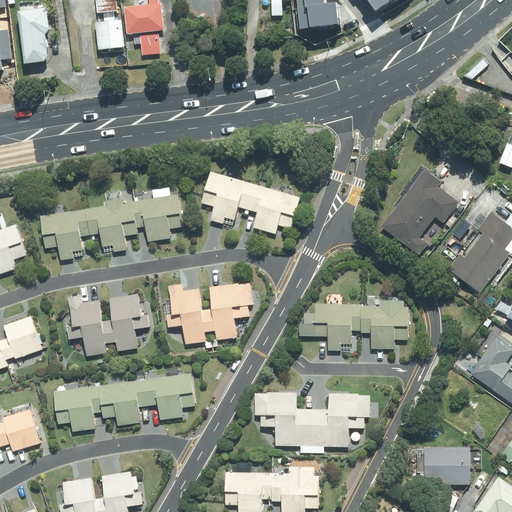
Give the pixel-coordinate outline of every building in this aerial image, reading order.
[(117,0),(97,0),(99,15),(119,12),(117,0)] [(347,8),(351,0),(304,0),(305,3),(333,1),(347,8)] [(130,36),(167,31),(164,4),(126,9),(130,36)] [(50,10),(21,14),(27,66),(47,63),(51,59),(48,37),(52,32),(50,10)] [(124,21),(98,24),(102,52),(127,49),(124,21)] [(0,28),(0,63),(13,62),(9,27),(0,28)] [(145,57),(163,55),(161,36),(143,38),(145,57)] [(441,94),(437,90),(428,98),(432,102),(441,94)] [(502,163),(511,166),(511,144),(510,144),(502,163)] [(445,181),(428,168),(384,227),(422,255),(431,244),(422,237),(438,217),(446,223),(462,202),(441,186),(445,181)] [(250,209),(257,184),(212,171),(203,203),(216,206),(212,220),(224,223),(226,216),(236,219),(240,206),(250,209)] [(257,184),(250,209),(259,212),(255,227),(277,234),(280,224),(293,228),(301,196),(257,184)] [(134,201),(138,227),(147,226),(150,241),(173,238),(171,228),(184,226),(179,194),(134,201)] [(106,205),(87,208),(92,235),(102,233),(104,246),(114,245),(115,251),(128,249),(126,235),(139,233),(138,227),(134,201),(126,202),(126,199),(106,202),(106,205)] [(87,208),(41,216),(46,248),(60,246),(63,260),(75,258),(74,251),(84,250),(82,236),(92,235),(87,208)] [(511,215),(506,223),(492,212),(478,231),(479,232),(451,269),(481,293),(511,256),(511,255),(511,215)] [(0,229),(0,273),(18,268),(15,259),(28,255),(17,224),(0,229)] [(240,284),(240,283),(211,287),(214,308),(209,309),(211,331),(217,330),(218,340),(238,337),(236,318),(251,316),(249,305),(255,304),(252,282),(240,284)] [(211,331),(209,309),(203,310),(200,288),(185,290),(184,283),(171,284),(175,313),(168,314),(170,327),(184,325),(187,344),(207,341),(206,331),(211,331)] [(109,320),(113,342),(118,341),(120,351),(140,348),(137,329),(152,326),(150,314),(144,315),(140,293),(111,298),(115,319),(109,320)] [(113,342),(109,320),(104,321),(100,300),(85,302),(84,294),(71,297),(75,326),(69,327),(71,339),(86,337),(89,356),(109,353),(107,343),(113,342)] [(405,307),(405,301),(381,300),(381,306),(363,306),(363,331),(363,332),(373,333),(373,348),(395,349),(396,339),(410,340),(411,307),(405,307)] [(353,330),(363,331),(363,306),(363,304),(317,303),(317,314),(306,314),(306,324),(301,324),(301,336),(329,336),(329,350),(342,351),(342,344),(352,344),(353,330)] [(5,353),(7,360),(16,357),(17,359),(44,349),(33,316),(6,325),(10,338),(0,341),(2,347),(4,353),(5,353)] [(472,374),(511,402),(511,372),(511,371),(511,363),(510,362),(511,359),(511,342),(501,335),(472,374)] [(4,353),(2,347),(0,348),(0,371),(0,369),(9,366),(7,360),(5,353),(4,353)] [(198,405),(194,373),(76,389),(75,385),(56,388),(60,424),(74,422),(75,433),(101,430),(99,414),(106,413),(107,418),(120,416),(121,425),(146,422),(144,407),(159,405),(161,420),(187,417),(186,407),(198,405)] [(258,393),(258,415),(265,415),(264,427),(280,427),(279,446),(303,447),(302,454),(327,454),(327,447),(352,448),(353,429),(372,429),(373,395),(331,394),(331,411),(299,410),(299,394),(258,393)] [(45,444),(35,410),(6,418),(7,422),(0,423),(0,449),(13,445),(16,453),(45,444)] [(511,443),(503,456),(511,462),(511,443)] [(475,447),(420,447),(420,485),(475,486),(475,447)] [(255,473),(255,463),(239,463),(239,473),(231,473),(230,505),(243,505),(242,511),(265,511),(266,500),(274,500),(275,474),(255,473)] [(316,479),(316,466),(293,465),(293,473),(277,472),(276,501),(286,502),(285,511),(308,511),(309,509),(322,510),(324,479),(316,479)] [(136,478),(135,472),(105,476),(108,498),(98,499),(95,478),(65,482),(68,503),(62,504),(63,511),(129,511),(129,508),(148,505),(144,477),(136,478)] [(511,511),(511,479),(503,474),(476,511),(511,511)]
